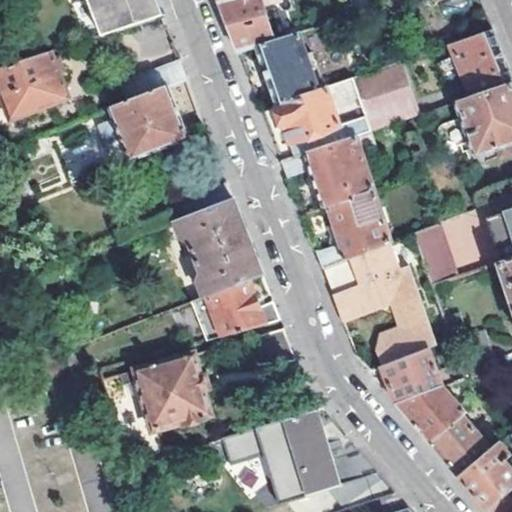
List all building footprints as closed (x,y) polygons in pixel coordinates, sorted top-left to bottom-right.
[(100,0),(85,0),(74,4),(88,39),(113,31),(100,0)] [(100,0),(113,31),(163,15),(157,0),(100,0)] [(272,41),(260,0),(218,0),(221,7),(239,54),(255,47),(272,41)] [(467,40),(490,32),(493,30),(485,13),(461,22),(467,40)] [(272,41),(255,47),(276,105),(318,91),(309,65),(316,60),(312,52),(306,55),(298,34),(297,31),(272,41)] [(451,45),(464,81),(506,68),(500,53),(490,32),(467,40),(451,45)] [(52,52),(0,68),(0,95),(9,120),(69,98),(60,73),(64,71),(59,59),(55,60),(52,52)] [(427,77),(420,56),(403,62),(410,83),(427,77)] [(121,82),(129,102),(171,86),(188,79),(180,59),(121,82)] [(309,65),(318,91),(329,87),(327,81),(318,61),(316,60),(309,65)] [(295,157),(355,137),(397,123),(401,121),(420,114),(410,83),(403,62),(378,71),(348,81),(329,87),(318,91),(276,105),(295,157)] [(469,99),(511,83),(511,81),(506,68),(464,81),(469,99)] [(345,75),(327,81),(329,87),(348,81),(345,75)] [(511,83),(469,99),(456,103),(460,115),(441,122),(449,146),(459,142),(468,139),(475,158),(511,144),(511,83)] [(129,102),(110,109),(114,119),(103,123),(109,141),(104,143),(112,165),(130,158),(130,160),(190,138),(171,86),(129,102)] [(327,207),(375,191),(355,137),(295,157),(282,161),(288,176),(309,169),(322,208),(327,207)] [(72,177),(103,163),(91,139),(61,153),(72,177)] [(511,144),(475,158),(480,170),(488,166),(486,162),(498,158),(500,162),(511,156),(511,144)] [(13,145),(0,151),(5,165),(18,160),(13,145)] [(18,160),(5,165),(14,195),(31,190),(21,159),(18,160)] [(174,207),(179,220),(234,198),(227,182),(181,199),(182,203),(174,207)] [(391,235),(382,208),(375,191),(327,207),(338,245),(317,253),(323,268),(390,242),(394,241),(391,235)] [(249,239),(234,198),(179,220),(175,222),(180,236),(191,241),(202,270),(196,280),(203,297),(249,279),(263,274),(249,239)] [(387,207),(382,208),(391,235),(396,233),(387,207)] [(504,261),(511,257),(511,210),(489,219),(504,261)] [(436,225),(414,233),(434,285),(459,276),(438,223),(436,225)] [(350,307),(359,314),(391,301),(401,328),(381,336),(377,354),(383,366),(428,349),(438,345),(408,266),(401,268),(390,242),(323,268),(333,294),(343,291),(350,307)] [(511,301),(511,257),(504,261),(498,263),(511,301)] [(191,302),(208,340),(280,319),(273,301),(259,306),(249,279),(203,297),(191,302)] [(343,291),(333,294),(336,302),(343,320),(359,314),(350,307),(343,291)] [(56,295),(47,298),(53,318),(63,315),(56,295)] [(53,318),(25,323),(29,334),(57,328),(53,318)] [(295,359),(284,328),(246,339),(254,364),(295,359)] [(454,345),(461,364),(506,349),(500,330),(454,345)] [(88,375),(79,345),(64,351),(73,380),(88,375)] [(397,404),(442,387),(436,370),(428,349),(383,366),(397,404)] [(466,379),(511,364),(506,349),(461,364),(466,379)] [(211,415),(194,354),(104,380),(104,381),(109,401),(119,398),(116,387),(137,380),(144,405),(125,411),(131,434),(151,429),(152,432),(184,423),(184,424),(205,418),(205,417),(211,415)] [(442,387),(452,384),(446,367),(436,370),(442,387)] [(464,414),(442,387),(397,404),(403,411),(430,443),(461,416),(464,414)] [(315,409),(222,438),(230,465),(264,455),(278,505),(339,487),(316,410),(315,409)] [(461,416),(430,443),(453,471),(458,477),(491,450),(461,416)] [(500,443),(491,450),(458,477),(463,483),(486,511),(507,493),(511,488),(511,469),(505,460),(510,456),(500,443)] [(511,511),(511,499),(507,493),(486,511),(487,511),(511,511)]
